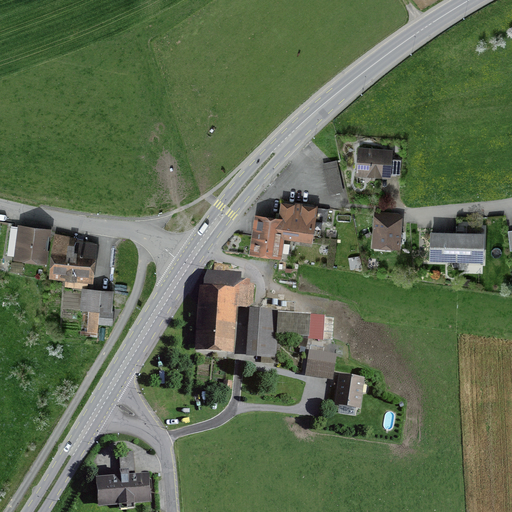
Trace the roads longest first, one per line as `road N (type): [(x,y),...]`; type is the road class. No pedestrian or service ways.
road 1 (secondary): [(186,264),(292,134),(392,49),(469,0)]
road 2 (unclassified): [(148,237),(125,317),(2,511)]
road 3 (secondary): [(105,397),(186,264)]
road 4 (residential): [(148,237),(0,206)]
road 5 (unclassified): [(105,397),(160,438),(172,511)]
road 6 (residential): [(391,183),(399,211),(511,201)]
road 7 (secondary): [(33,511),(105,397)]
